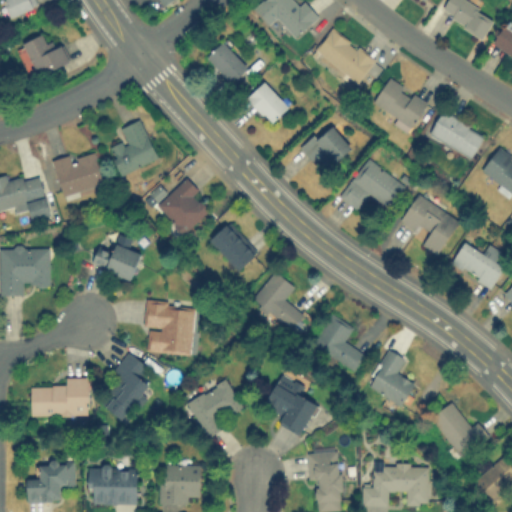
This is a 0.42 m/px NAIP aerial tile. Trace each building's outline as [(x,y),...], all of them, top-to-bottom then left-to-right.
[(2,0),(9,15),(35,5),(33,0),(2,0)] [(293,36),(317,14),(304,0),(300,0),(296,4),(292,0),(259,0),(252,6),(267,23),(275,16),(293,36)] [(481,36),(493,15),(467,0),(445,0),(439,10),(481,36)] [(491,41),(511,55),(511,24),(506,20),(491,41)] [(357,80),(374,57),(331,26),(314,49),(357,80)] [(68,59),(58,37),(47,43),(42,32),(20,42),(34,75),(68,59)] [(205,56),(230,81),(247,65),(221,39),(205,56)] [(409,129),(427,100),(387,75),(369,104),(409,129)] [(287,104),(262,79),(245,96),(269,121),(287,104)] [(472,155),(483,130),(438,110),(427,134),(472,155)] [(156,157),(139,117),(119,126),(124,138),(107,145),(119,173),(156,157)] [(320,155),(331,165),(350,145),(325,121),(299,148),(314,162),(320,155)] [(478,170),(511,195),(511,155),(497,145),(478,170)] [(61,194),(103,182),(93,147),(51,160),(61,194)] [(357,207),(368,192),(387,206),(404,183),(365,156),(338,194),(357,207)] [(0,178),(0,208),(26,203),(29,214),(47,210),(37,169),(0,178)] [(206,208),(191,194),(198,188),(184,174),(155,203),(175,223),(168,229),(177,238),(206,208)] [(457,217),(415,192),(400,217),(426,233),(420,243),(436,252),(457,217)] [(208,239),(237,268),(256,250),(227,220),(208,239)] [(449,262),(490,286),(502,265),(493,260),(500,250),(487,243),(482,251),(462,240),(449,262)] [(139,251),(112,241),(110,247),(97,242),(89,263),(129,278),(139,251)] [(48,243),(0,243),(0,293),(22,293),(22,282),(48,282),(48,243)] [(284,297),(293,286),(273,269),(250,298),(292,333),(306,316),(284,297)] [(511,281),(503,290),(511,299),(511,281)] [(189,352),(194,303),(144,297),(141,325),(147,325),(145,348),(189,352)] [(310,344),(353,369),(363,351),(343,340),(352,325),(329,312),(310,344)] [(401,403),(412,380),(397,372),(405,356),(386,347),(367,386),(401,403)] [(123,420),(149,383),(140,377),(148,365),(126,349),(111,371),(120,377),(101,404),(123,420)] [(298,433),(314,402),(298,393),(303,384),(279,371),(263,402),(281,412),(277,421),(298,433)] [(87,376),(64,376),(64,385),(29,385),(29,413),(87,413),(87,376)] [(205,436),(224,425),(219,416),(240,404),(225,377),(185,399),(205,436)] [(487,436),(476,418),(466,424),(452,400),(430,413),(455,455),(487,436)] [(306,478),(315,477),(316,509),(339,509),(338,447),(305,448),(306,478)] [(473,478),(489,498),(509,483),(511,486),(511,459),(506,452),(473,478)] [(25,500),(59,501),(59,486),(72,486),(72,459),(36,458),(36,477),(25,477),(25,500)] [(197,462),(158,461),(158,501),(197,501),(197,462)] [(426,503),(427,462),(380,462),(380,468),(368,468),(368,504),(387,504),(387,489),(404,489),(404,503),(426,503)] [(85,492),(91,492),(91,502),(135,502),(136,463),(86,463),(85,492)]
